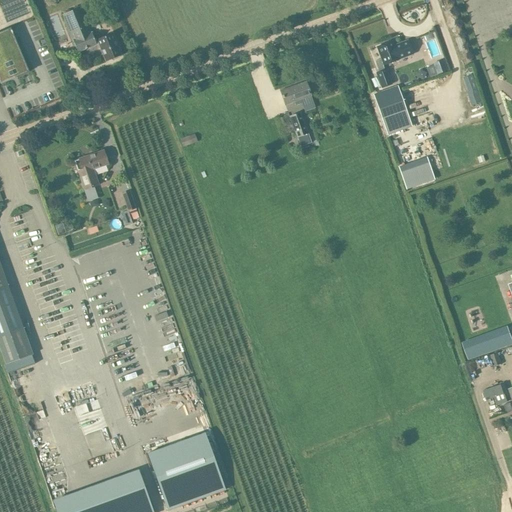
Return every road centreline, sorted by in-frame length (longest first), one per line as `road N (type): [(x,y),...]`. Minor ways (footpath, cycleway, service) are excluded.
road 1 (tertiary): [(0,142),(391,0)]
road 2 (unknown): [(5,140),(15,188),(35,203),(93,358)]
